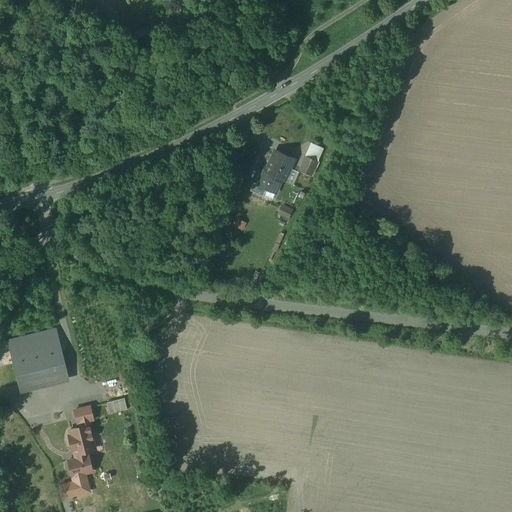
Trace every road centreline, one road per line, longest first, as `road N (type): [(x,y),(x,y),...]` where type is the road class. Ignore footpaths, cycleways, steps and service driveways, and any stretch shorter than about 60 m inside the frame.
road 1 (unclassified): [(43,198),(72,245),(108,271),(190,293),(511,338)]
road 2 (tertiary): [(43,198),(205,135),(424,0)]
road 3 (unknown): [(93,511),(66,434),(100,418),(72,245)]
road 4 (unclassified): [(43,198),(0,50)]
road 5 (unclassified): [(43,198),(0,326)]
